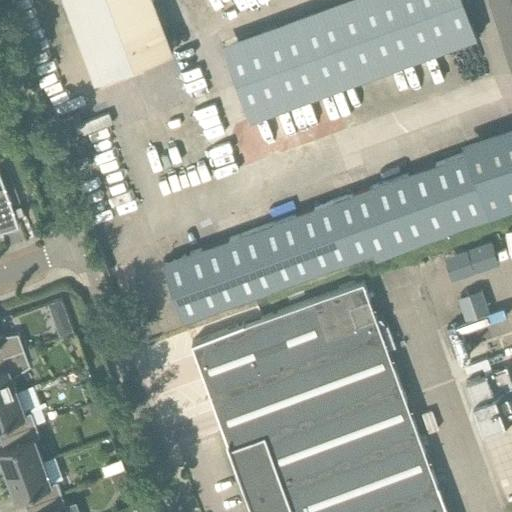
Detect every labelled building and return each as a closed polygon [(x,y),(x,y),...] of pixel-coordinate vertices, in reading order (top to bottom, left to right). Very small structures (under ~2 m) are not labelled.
[(153,0),(65,0),(96,81),(173,52),(153,0)] [(339,0),(223,37),(248,116),(479,43),(465,0),(339,0)] [(83,134),(113,123),(109,112),(79,123),(83,134)] [(511,123),(463,142),(466,150),(165,263),(164,262),(163,263),(184,320),(185,320),(185,319),(374,250),(376,256),(489,216),(511,207),(511,123)] [(1,130),(4,140),(17,135),(14,125),(1,130)] [(0,170),(0,229),(19,223),(0,170)] [(495,240),(447,254),(453,277),(502,264),(495,240)] [(447,511),(363,281),(193,344),(202,368),(254,511),(447,511)] [(450,337),(455,335),(464,358),(473,354),(465,332),(511,315),(508,305),(447,328),(450,337)] [(73,330),(69,318),(63,321),(58,329),(61,335),(73,330)] [(0,358),(24,349),(19,333),(0,335),(0,358)] [(24,349),(28,359),(38,355),(34,346),(24,349)] [(31,365),(24,349),(0,358),(0,397),(17,391),(12,378),(31,365)] [(483,429),(511,418),(511,404),(506,390),(511,388),(511,383),(506,367),(466,381),(483,429)] [(0,425),(1,425),(5,436),(36,424),(32,412),(26,414),(17,391),(0,397),(0,425)] [(103,414),(98,400),(88,404),(92,417),(103,414)] [(41,437),(36,424),(5,436),(9,447),(0,449),(0,455),(2,460),(0,460),(0,464),(4,475),(2,475),(3,476),(44,461),(35,439),(41,437)] [(109,462),(114,474),(124,470),(120,458),(109,462)] [(52,483),(44,461),(3,476),(3,477),(4,476),(9,490),(12,489),(16,498),(27,494),(31,505),(62,493),(58,481),(52,483)] [(128,485),(123,472),(111,476),(116,490),(128,485)] [(62,511),(61,508),(67,506),(62,493),(31,505),(33,511),(62,511)]
